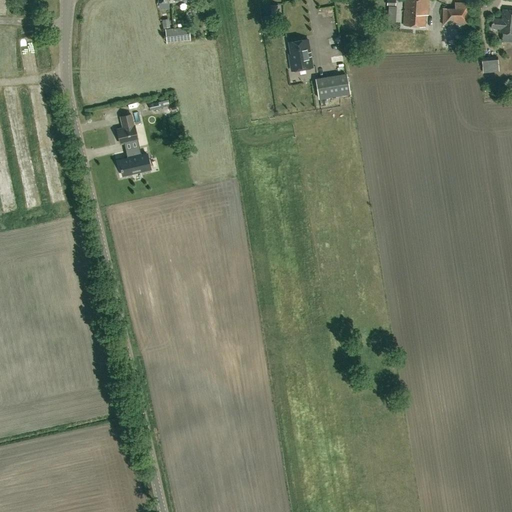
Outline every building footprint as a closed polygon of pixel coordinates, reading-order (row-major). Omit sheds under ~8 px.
[(428,9),(428,0),(405,0),(404,25),(425,26),(426,9),(428,9)] [(278,5),(271,5),(271,16),(279,16),(278,5)] [(442,25),(469,25),(470,7),(442,8),(442,25)] [(511,10),(502,9),(501,19),(492,18),(491,28),(501,29),(500,33),(511,33),(511,10)] [(167,43),(190,40),(189,26),(165,29),(167,43)] [(291,70),(312,67),(308,39),(289,42),(291,54),(289,54),(291,70)] [(319,99),(350,93),(346,75),(316,80),(319,99)] [(150,110),(160,108),(158,101),(149,103),(150,110)] [(143,124),(140,113),(131,115),(131,114),(120,116),(123,128),(117,129),(120,143),(137,139),(134,126),(143,124)] [(127,157),(118,159),(122,176),(151,169),(147,152),(141,153),(139,147),(125,150),(127,157)]
